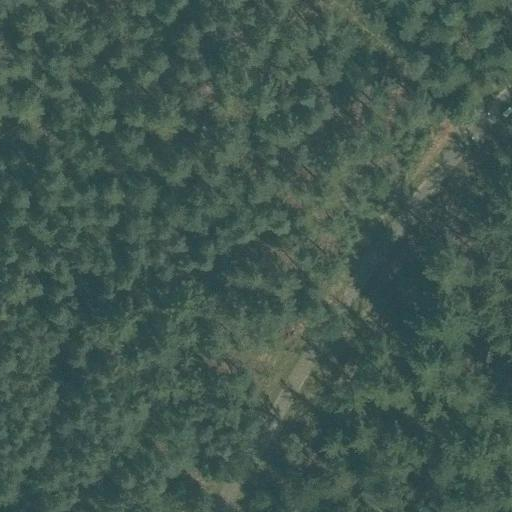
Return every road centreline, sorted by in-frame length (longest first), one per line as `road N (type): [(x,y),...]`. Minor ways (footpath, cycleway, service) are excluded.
road 1 (track): [(224,511),(340,318),(511,103)]
road 2 (track): [(0,292),(340,318)]
